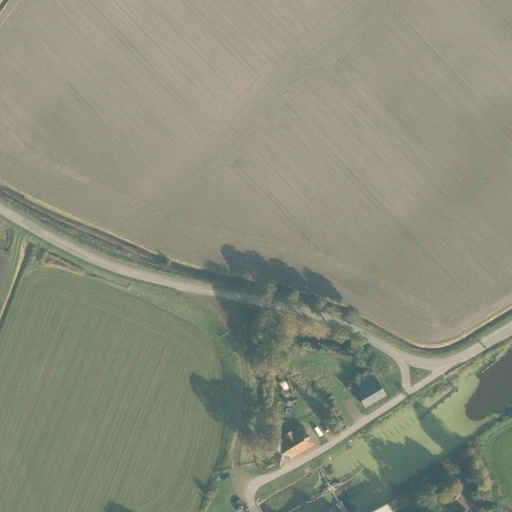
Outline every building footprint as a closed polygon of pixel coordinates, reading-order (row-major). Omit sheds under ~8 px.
[(378,382),(374,375),(354,387),(358,394),(365,407),(386,395),(379,382),(378,382)] [(314,444),(304,426),(294,432),(292,430),(284,435),(285,437),(280,441),(279,439),(269,446),(280,465),(290,459),(290,458),(314,444)] [(325,488),(329,494),(336,490),(332,484),(329,485),(325,488)] [(464,511),(471,506),(460,494),(452,502),(461,511),(464,511)] [(392,511),(387,503),(370,511),(392,511)]
